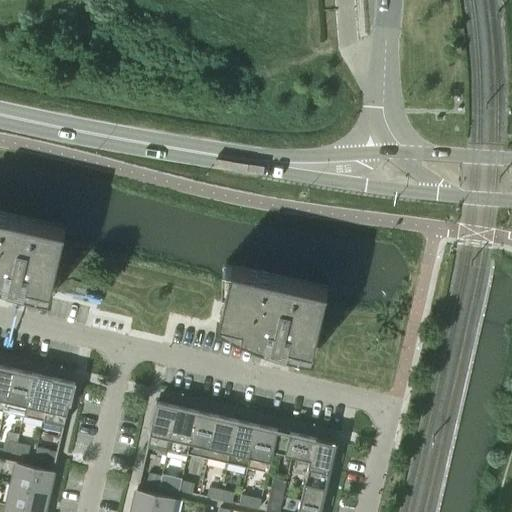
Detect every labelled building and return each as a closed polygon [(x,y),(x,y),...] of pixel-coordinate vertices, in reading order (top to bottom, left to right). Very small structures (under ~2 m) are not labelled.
[(10,283),(20,286),(21,283),(37,286),(52,287),(66,229),(0,214),(0,278),(10,281),(10,283)] [(298,345),(314,347),(328,289),(232,267),(220,321),(237,330),(254,336),(272,341),(272,343),(282,345),(283,343),(298,345)] [(14,370),(0,367),(0,412),(4,413),(14,370)] [(33,375),(14,370),(4,413),(24,418),(33,375)] [(53,379),(33,375),(24,418),(44,422),(53,379)] [(74,384),(53,379),(44,422),(64,427),(74,384)] [(148,446),(168,451),(178,408),(157,403),(148,446)] [(168,451),(188,455),(198,412),(178,408),(168,451)] [(188,455),(208,460),(218,417),(198,412),(188,455)] [(208,460),(228,464),(238,421),(218,417),(208,460)] [(228,464),(248,469),(258,426),(238,421),(228,464)] [(268,473),(273,451),(278,430),(258,426),(248,469),(268,473)] [(273,451),(310,460),(311,460),(316,439),(278,430),(273,451)] [(310,460),(305,483),(326,488),(336,443),(316,439),(311,460),(310,460)] [(3,452),(15,455),(18,445),(5,442),(3,452)] [(15,455),(35,459),(38,449),(18,445),(15,455)] [(38,449),(35,459),(48,462),(50,452),(38,449)] [(17,464),(12,485),(49,494),(54,473),(17,464)] [(162,477),(160,485),(179,490),(182,477),(163,473),(162,477)] [(147,484),(160,487),(160,485),(162,477),(149,474),(147,484)] [(273,479),(271,489),(284,492),(287,482),(273,479)] [(182,482),(180,492),(192,495),(194,485),(182,482)] [(305,483),(298,511),(320,511),(326,488),(305,483)] [(12,485),(8,505),(38,511),(44,511),(49,494),(12,485)] [(207,498),(219,501),(221,491),(210,488),(207,498)] [(271,489),(269,500),(282,503),(284,492),(271,489)] [(137,491),(133,511),(171,511),(174,499),(137,491)] [(221,491),(219,501),(232,504),(234,494),(221,491)] [(247,507),(259,510),(262,500),(249,497),(247,507)] [(279,511),(282,503),(269,500),(266,511),(268,511),(279,511)]
